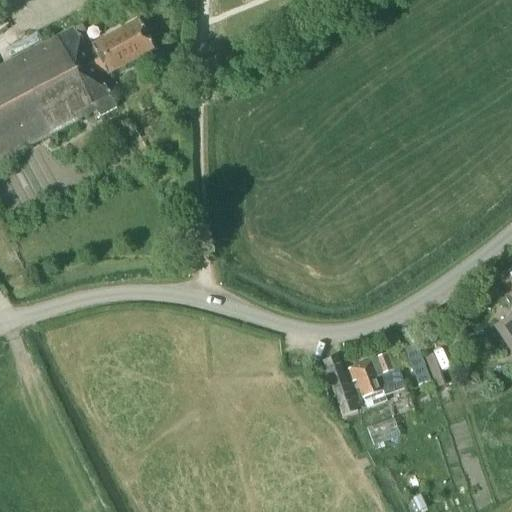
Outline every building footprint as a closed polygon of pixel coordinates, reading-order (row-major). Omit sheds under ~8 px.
[(0,163),(96,113),(99,119),(118,109),(101,77),(107,74),(110,79),(124,74),(121,69),(154,52),(139,21),(93,45),(83,25),(0,68),(0,163)] [(511,270),(499,280),(509,294),(504,298),(511,308),(511,316),(495,329),(511,353),(511,270)] [(422,342),(408,347),(421,385),(435,380),(422,342)] [(322,361),(342,417),(358,411),(338,355),(322,361)] [(374,361),(375,361),(347,371),(352,384),(358,382),(364,400),(383,393),(378,376),(394,371),(389,355),(374,361)] [(397,423),(385,427),(385,426),(373,430),(376,442),(401,435),(397,423)]
